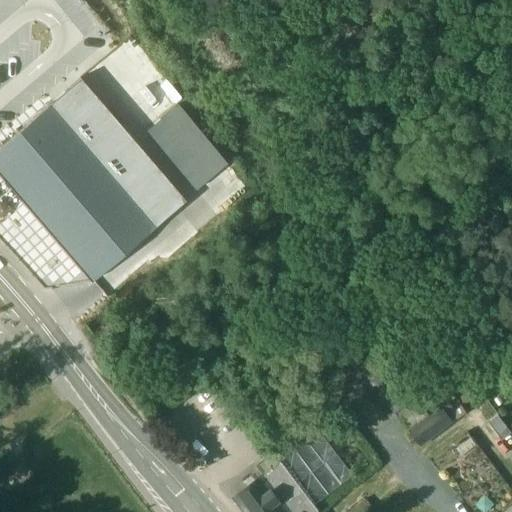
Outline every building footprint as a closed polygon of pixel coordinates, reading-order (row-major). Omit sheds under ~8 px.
[(81,81),(63,94),(10,30),(0,38),(0,79),(18,102),(0,116),(0,172),(92,279),(184,200),(81,81)] [(176,104),(145,130),(195,190),(226,164),(176,104)] [(341,351),(329,358),(330,359),(341,377),(353,369),(341,351)] [(341,377),(330,359),(320,365),(332,384),(341,378),(341,377)] [(511,390),(495,370),(479,384),(497,407),(511,394),(511,390)] [(409,403),(384,371),(371,381),(395,413),(409,403)] [(442,408),(410,432),(420,446),(453,421),(442,408)] [(498,416),(489,423),(502,441),(511,433),(498,416)] [(282,461),(262,475),(289,511),(311,511),(317,507),(282,461)] [(289,511),(262,475),(235,496),(246,511),(289,511)] [(365,499),(348,511),(369,511),(373,510),(365,499)]
